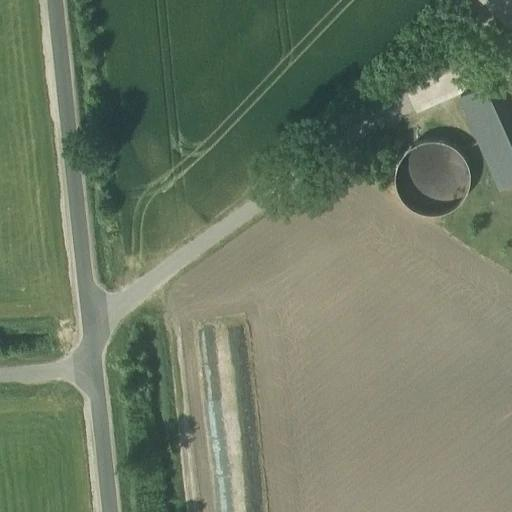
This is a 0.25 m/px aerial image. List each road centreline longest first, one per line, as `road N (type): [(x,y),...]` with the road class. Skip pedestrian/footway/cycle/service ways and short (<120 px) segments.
road 1 (unclassified): [(55,0),(92,372)]
road 2 (unclassified): [(92,372),(109,511)]
